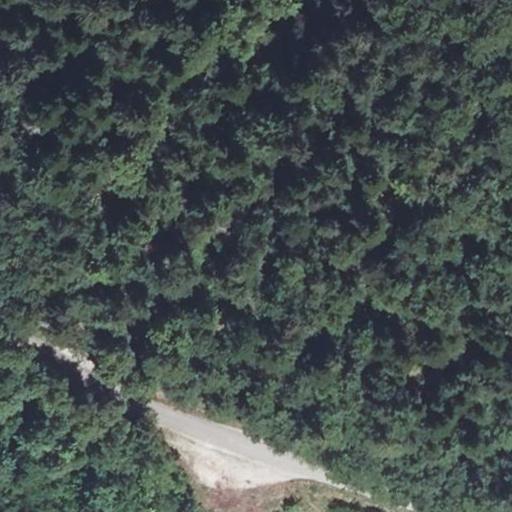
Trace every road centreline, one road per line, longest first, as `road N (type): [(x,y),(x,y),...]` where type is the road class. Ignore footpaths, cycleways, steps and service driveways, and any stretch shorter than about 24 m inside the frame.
road 1 (unclassified): [(0,326),(78,376),(195,430),(339,481),(461,511)]
road 2 (track): [(78,376),(81,284),(187,85),(255,0)]
